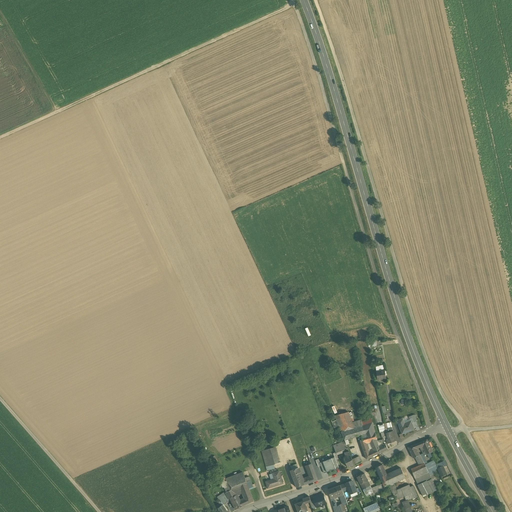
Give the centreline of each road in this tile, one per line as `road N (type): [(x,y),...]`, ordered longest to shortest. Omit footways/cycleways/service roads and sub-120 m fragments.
road 1 (track): [(508,511),(418,338),(315,0)]
road 2 (track): [(292,0),(384,302),(431,430),(477,511)]
road 3 (secondary): [(303,0),(406,333),(445,424)]
road 4 (track): [(0,138),(294,4)]
road 5 (residential): [(445,424),(366,467),(243,511)]
road 6 (track): [(0,399),(99,511)]
